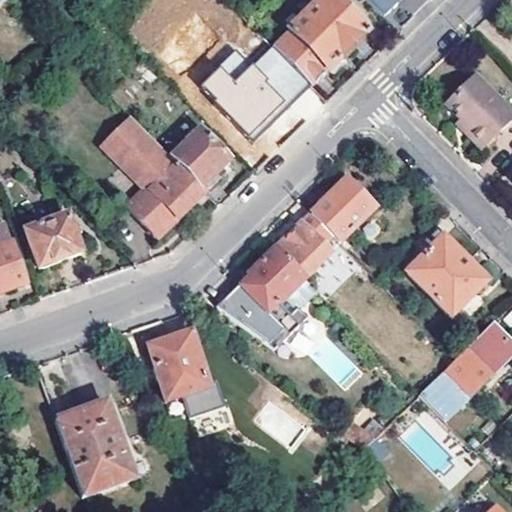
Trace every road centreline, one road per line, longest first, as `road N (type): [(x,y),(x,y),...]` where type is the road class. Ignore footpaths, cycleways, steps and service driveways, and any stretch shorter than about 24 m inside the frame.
road 1 (residential): [(366,97),(183,276),(0,346)]
road 2 (residential): [(366,97),(511,246)]
road 3 (residential): [(466,0),(366,97)]
